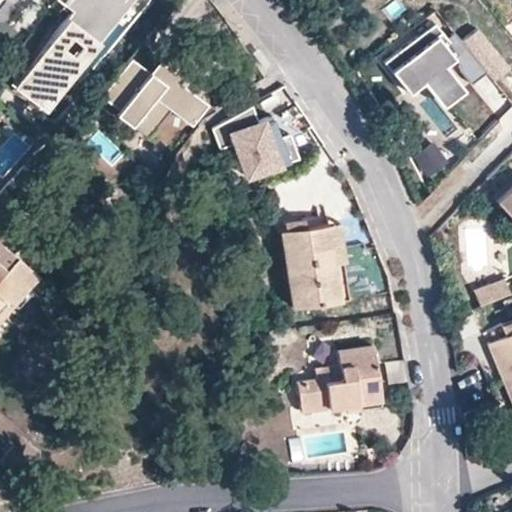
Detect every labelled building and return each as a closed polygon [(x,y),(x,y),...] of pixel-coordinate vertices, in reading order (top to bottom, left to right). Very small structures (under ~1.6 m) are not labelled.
[(124,0),(68,0),(72,3),(12,80),(28,92),(30,89),(48,103),(80,62),(100,37),(97,35),(124,0)] [(138,0),(124,0),(97,35),(100,37),(80,62),(86,67),(138,0)] [(382,54),(390,65),(435,31),(451,51),(457,47),(434,15),(382,54)] [(435,31),(390,65),(407,88),(422,76),(441,101),(461,86),(442,62),(453,54),(451,51),(435,31)] [(147,63),(128,50),(98,94),(149,129),(167,103),(186,116),(202,92),(174,72),(178,66),(155,50),(147,63)] [(250,102),(241,108),(246,121),(255,118),(250,102)] [(241,108),(212,126),(218,144),(233,139),(245,172),(285,158),(277,133),(269,113),(255,118),(246,121),(241,108)] [(277,133),(285,158),(295,155),(286,129),(277,133)] [(409,154),(426,177),(447,161),(430,138),(409,154)] [(511,184),(506,180),(485,203),(511,227),(511,184)] [(284,208),(286,223),(304,221),(302,206),(284,208)] [(322,218),(332,290),(345,288),(335,216),(322,218)] [(290,296),(332,290),(322,218),(304,221),(286,223),(280,224),(290,296)] [(0,308),(10,297),(16,303),(42,276),(0,236),(0,308)] [(42,276),(16,303),(30,316),(55,289),(42,276)] [(475,291),(481,307),(510,295),(504,279),(475,291)] [(0,320),(16,303),(10,297),(0,308),(0,320)] [(488,344),(503,380),(511,375),(511,322),(502,327),(506,335),(488,344)] [(359,413),(381,411),(373,346),(332,350),(333,360),(312,362),(314,378),(298,380),(301,410),(341,405),(340,397),(357,395),(358,403),(359,413)] [(511,375),(503,380),(511,400),(511,375)] [(341,405),(358,403),(357,395),(340,397),(341,405)]
